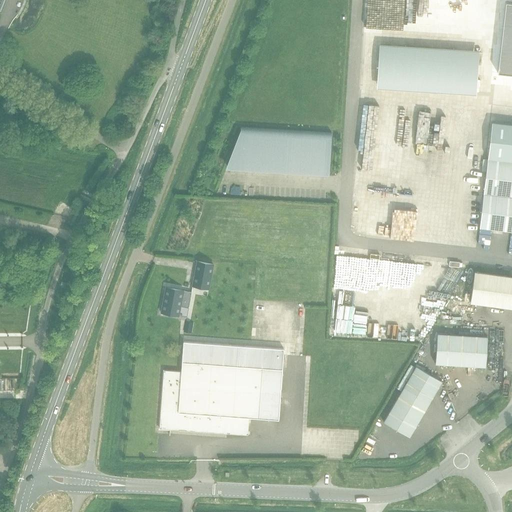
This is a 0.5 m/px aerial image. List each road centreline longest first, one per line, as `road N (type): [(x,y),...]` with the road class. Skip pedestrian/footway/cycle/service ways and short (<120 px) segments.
road 1 (unclassified): [(86,476),(111,316),(230,0)]
road 2 (unclassified): [(163,65),(60,256),(0,475)]
road 3 (secondary): [(29,469),(44,408),(175,70)]
road 4 (unclassified): [(359,0),(344,235),(511,262)]
road 5 (tertiary): [(125,486),(377,496),(409,488),(458,458)]
